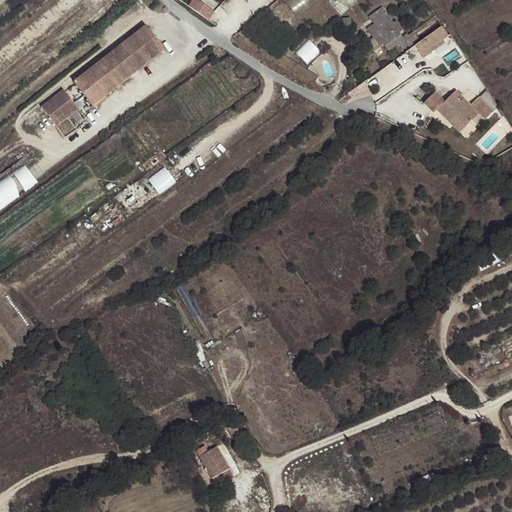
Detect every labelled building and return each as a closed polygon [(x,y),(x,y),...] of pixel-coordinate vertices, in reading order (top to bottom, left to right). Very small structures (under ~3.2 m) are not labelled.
[(402,51),(418,39),(414,32),(404,40),(399,34),(404,30),(397,21),(394,23),(383,8),(370,18),(375,25),(367,30),(380,47),(383,45),(388,52),(397,45),(402,51)] [(73,81),(91,105),(163,48),(144,24),(73,81)] [(448,37),(442,27),(415,47),(423,59),(445,43),(443,40),(448,37)] [(309,63),(321,51),(310,40),(298,53),(309,63)] [(319,77),(282,54),(278,62),(315,83),(319,77)] [(63,89),(41,106),(52,121),(75,104),(63,89)] [(483,122),(491,114),(475,100),(468,108),(452,94),(442,106),(432,97),(422,108),(432,117),(434,115),(448,126),(453,121),(464,130),(476,117),(483,122)] [(78,108),(75,104),(52,121),(55,125),(78,108)] [(448,126),(459,136),(464,130),(453,121),(448,126)] [(26,165),(15,173),(28,191),(39,182),(26,165)] [(9,176),(0,182),(0,210),(23,194),(9,176)] [(13,180),(24,193),(27,190),(16,177),(13,180)] [(217,449),(200,459),(212,481),(230,471),(217,449)]
